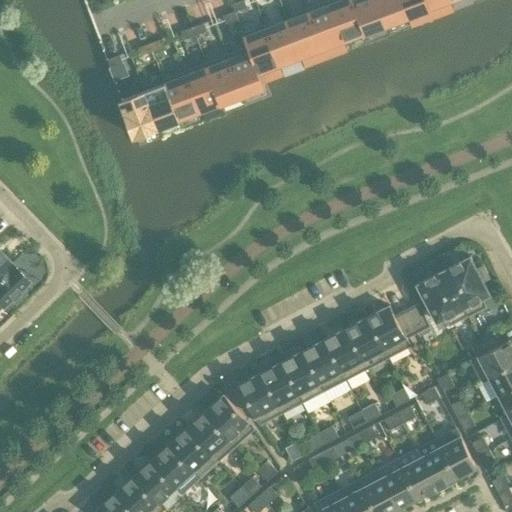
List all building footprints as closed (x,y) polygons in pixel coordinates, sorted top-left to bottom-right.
[(242,0),(233,4),(235,10),(236,12),(247,7),(244,0),(242,0)] [(328,0),(327,0),(307,8),(323,48),(344,40),(328,0)] [(329,0),(328,0),(344,40),(365,32),(352,0),(341,0),(331,4),(329,0)] [(352,0),(365,32),(386,24),(377,0),(352,0)] [(377,0),(386,24),(408,16),(401,0),(377,0)] [(401,0),(408,16),(429,8),(426,0),(401,0)] [(308,13),(288,20),(301,56),(323,48),(307,8),(306,8),(308,13)] [(235,10),(223,14),(226,22),(238,18),(236,12),(235,10)] [(265,24),(264,24),(280,64),(301,56),(288,20),(267,28),(265,24)] [(204,23),(193,27),(196,35),(207,31),(204,23)] [(264,24),(244,32),(259,72),(280,64),(264,24)] [(184,39),(196,35),(193,27),(181,31),(184,39)] [(248,47),(228,54),(243,95),(265,86),(259,72),(244,32),(242,32),(248,47)] [(161,39),(150,43),(153,51),(164,47),(161,39)] [(142,55),(153,51),(150,43),(139,47),(142,55)] [(228,54),(206,62),(221,103),(243,95),(228,54)] [(123,62),(120,55),(108,59),(111,67),(123,62)] [(206,62),(184,71),(200,111),(221,103),(206,62)] [(184,71),(163,79),(179,119),(200,111),(184,71)] [(164,83),(143,91),(157,129),(159,128),(158,127),(179,119),(163,79),(164,83)] [(135,135),(136,137),(157,129),(143,91),(122,99),(127,113),(125,113),(134,136),(135,135)] [(0,273),(11,263),(11,262),(10,262),(0,251),(0,273)] [(464,307),(462,308),(466,315),(467,316),(469,315),(468,314),(485,306),(481,298),(488,294),(488,295),(490,294),(489,291),(483,281),(489,277),(483,265),(477,269),(471,258),(472,258),(470,256),(468,257),(445,269),(444,270),(464,307)] [(0,273),(0,307),(2,306),(4,305),(4,304),(10,298),(15,303),(25,294),(20,288),(27,282),(27,283),(29,281),(27,279),(12,264),(12,263),(11,263),(0,273)] [(439,320),(446,316),(450,323),(466,315),(462,308),(464,307),(444,270),(443,270),(443,271),(420,283),(420,282),(417,283),(419,286),(436,319),(437,321),(439,320)] [(406,310),(417,332),(418,332),(418,331),(427,326),(427,327),(430,326),(429,323),(428,323),(419,306),(418,304),(406,310)] [(368,316),(367,317),(388,357),(389,357),(389,356),(408,346),(408,347),(411,345),(409,343),(406,338),(407,338),(406,337),(416,332),(416,333),(417,332),(406,310),(395,316),(390,307),(391,307),(389,305),(387,306),(368,316)] [(347,327),(346,328),(367,368),(368,368),(368,367),(387,357),(387,358),(388,357),(367,317),(366,317),(366,318),(347,328),(347,327)] [(326,338),(324,339),(346,379),(347,379),(347,378),(366,368),(366,369),(367,368),(346,328),(345,328),(345,329),(326,339),(326,338)] [(478,356),(501,345),(494,333),(492,334),(475,343),(474,343),(472,344),(473,347),(474,346),(479,356),(478,356)] [(346,379),(324,339),(323,340),(324,340),(305,350),(304,349),(303,350),(324,390),(344,380),(345,380),(346,379)] [(501,345),(478,356),(473,359),(471,360),(472,362),(481,379),(482,381),(490,377),(489,376),(511,364),(511,343),(511,344),(511,342),(510,339),(508,340),(508,341),(501,345)] [(324,390),(303,350),(302,351),(283,361),(282,361),(303,401),(324,390)] [(262,372),(261,372),(282,413),(303,401),(282,361),(281,362),(262,372)] [(511,364),(489,376),(490,377),(499,394),(499,395),(511,388),(511,364)] [(282,413),(261,372),(260,373),(241,383),(239,384),(240,386),(260,424),(282,413)] [(444,391),(455,386),(448,373),(437,379),(444,391)] [(427,403),(440,397),(434,386),(422,393),(427,403)] [(397,406),(410,399),(404,388),(391,395),(397,406)] [(511,388),(499,395),(500,397),(500,396),(509,413),(509,414),(511,412),(511,388)] [(206,410),(205,411),(236,445),(237,444),(237,443),(252,430),(254,428),(253,426),(252,427),(249,422),(249,421),(247,419),(247,420),(226,396),(224,394),(222,396),(207,410),(206,410)] [(458,418),(468,412),(462,399),(451,405),(458,418)] [(375,403),(362,410),(368,422),(381,414),(375,403)] [(398,412),(403,423),(416,416),(410,405),(398,412)] [(368,422),(362,410),(348,417),(354,429),(368,422)] [(189,426),(188,427),(218,461),(219,460),(235,445),(235,446),(236,445),(205,411),(204,412),(205,412),(189,426)] [(403,423),(398,412),(385,419),(391,430),(403,423)] [(468,412),(458,418),(464,430),(475,424),(468,412)] [(511,412),(509,414),(509,413),(501,417),(502,420),(502,419),(511,436),(511,437),(511,438),(511,412)] [(333,425),(319,432),(325,444),(339,437),(333,425)] [(360,432),(365,443),(378,436),(372,426),(360,432)] [(171,442),(170,443),(194,470),(193,471),(199,478),(202,476),(201,476),(217,461),(217,462),(218,461),(188,427),(187,428),(171,442)] [(456,427),(435,438),(457,478),(458,477),(474,468),(475,468),(477,467),(476,465),(475,465),(461,438),(462,438),(456,427)] [(325,444),(319,432),(306,439),(312,451),(325,444)] [(365,443),(360,432),(347,439),(353,450),(365,443)] [(479,455),(489,450),(483,437),(472,443),(479,455)] [(414,449),(419,458),(421,457),(437,488),(439,487),(438,487),(455,478),(457,478),(435,438),(414,449)] [(292,461),(304,455),(297,441),(285,447),(292,461)] [(194,470),(170,443),(169,444),(153,458),(152,459),(177,486),(178,486),(178,485),(193,471),(194,470)] [(334,446),(321,452),(327,463),(340,456),(334,446)] [(496,462),(489,450),(479,455),(485,468),(496,462)] [(327,463),(321,452),(309,459),(314,470),(327,463)] [(419,458),(404,466),(402,467),(418,498),(419,497),(436,488),(436,489),(437,488),(421,457),(419,458)] [(402,467),(404,466),(400,458),(379,469),(399,508),(400,507),(417,498),(417,499),(418,498),(402,467)] [(177,486),(152,459),(151,460),(135,474),(134,475),(159,502),(160,501),(176,487),(177,486)] [(268,480),(278,471),(268,460),(258,469),(268,480)] [(399,508),(379,469),(360,479),(376,511),(390,511),(398,508),(398,509),(399,508)] [(117,490),(116,491),(135,511),(160,511),(164,510),(166,508),(160,501),(159,502),(134,475),(133,476),(118,490),(117,490)] [(498,493),(509,487),(503,475),(492,480),(498,493)] [(241,487),(250,496),(261,486),(253,476),(241,487)] [(341,488),(340,489),(352,511),(376,511),(360,479),(342,488),(341,488)] [(259,495),(268,504),(278,495),(270,486),(259,495)] [(250,496),(241,487),(230,497),(239,507),(250,496)] [(511,502),(511,492),(509,487),(498,493),(505,506),(511,502)] [(339,489),(339,490),(315,502),(321,511),(326,510),(326,511),(352,511),(340,489),(339,489)] [(101,511),(135,511),(116,491),(115,492),(116,492),(100,507),(100,506),(98,508),(99,510),(100,510),(101,511)] [(259,511),(268,504),(259,495),(249,505),(255,511),(259,511)]
